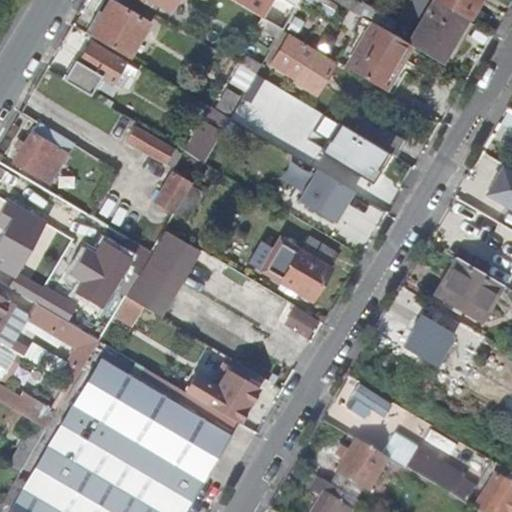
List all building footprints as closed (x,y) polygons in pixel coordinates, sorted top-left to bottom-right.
[(87,36),(126,59),(147,24),(109,0),(87,36)] [(133,0),(152,11),(156,4),(160,6),(163,0),(133,0)] [(280,0),(294,8),(298,0),(229,0),(249,11),(255,0),(280,0)] [(428,0),(404,44),(408,47),(439,65),(465,21),(430,0),(428,0)] [(430,0),(465,21),(477,0),(430,0)] [(343,67),(390,95),(409,63),(402,58),(408,47),(404,44),(369,22),(343,67)] [(261,26),(242,58),(253,65),(273,34),(261,26)] [(289,37),(272,66),(298,81),(295,84),(316,97),(335,65),(289,37)] [(61,79),(85,93),(92,82),(110,92),(122,71),(129,75),(133,69),(120,62),(120,61),(88,42),(76,62),(73,60),(61,79)] [(229,101),(221,96),(213,108),(222,113),(229,101)] [(309,118),(312,112),(299,105),(289,123),(301,130),(309,118)] [(331,120),(314,109),(312,112),(329,123),(331,120)] [(350,131),(331,120),(329,123),(312,112),(309,118),(345,140),(349,133),(350,131)] [(354,133),(395,158),(404,142),(363,117),(354,133)] [(191,154),(216,155),(218,122),(192,120),(191,154)] [(47,186),(71,146),(34,124),(22,145),(15,141),(11,149),(17,153),(11,163),(47,186)] [(169,150),(131,126),(123,140),(138,149),(135,153),(145,159),(148,155),(161,163),(169,150)] [(349,133),(345,140),(341,147),(367,164),(357,182),(376,193),(395,161),(349,133)] [(306,161),(286,195),(297,201),(317,167),(306,161)] [(31,183),(6,168),(0,177),(0,182),(23,196),(31,183)] [(301,202),(341,221),(346,209),(357,214),(367,193),(316,170),(301,202)] [(154,196),(172,207),(185,186),(167,175),(154,196)] [(198,195),(186,189),(175,208),(171,215),(183,222),(198,195)] [(15,207),(0,231),(0,271),(8,276),(40,224),(15,207)] [(161,233),(122,298),(146,312),(185,247),(161,233)] [(258,272),(309,302),(328,270),(327,269),(335,254),(308,238),(299,253),(277,240),(258,272)] [(501,285),(454,257),(432,294),(479,322),(501,285)] [(43,287),(36,299),(70,319),(77,308),(43,287)] [(0,324),(11,306),(0,299),(0,324)] [(294,305),(286,324),(313,336),(321,317),(294,305)] [(60,321),(36,306),(26,323),(49,338),(60,321)] [(420,315),(401,345),(431,363),(449,333),(420,315)] [(511,355),(488,340),(483,348),(506,363),(511,355)] [(7,511),(186,511),(228,441),(97,362),(7,511)] [(205,405),(236,424),(255,392),(224,374),(205,405)] [(385,455),(355,437),(329,482),(355,498),(362,487),(365,488),(385,455)] [(425,478),(462,501),(473,483),(459,476),(460,473),(415,447),(404,466),(425,478)] [(472,507),(479,511),(511,511),(511,473),(507,471),(502,479),(493,474),(472,507)] [(329,482),(321,477),(314,490),(320,493),(308,511),(347,511),(355,498),(329,482)]
